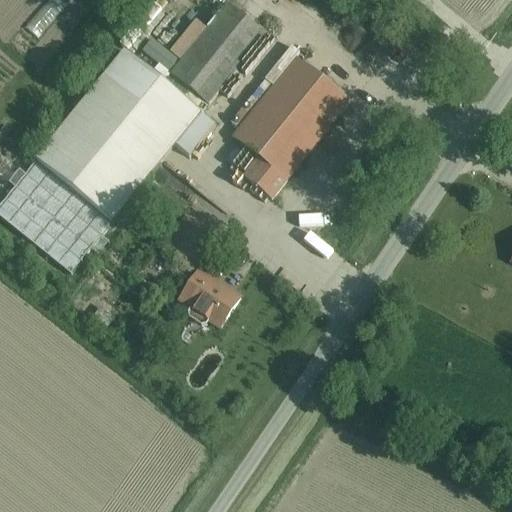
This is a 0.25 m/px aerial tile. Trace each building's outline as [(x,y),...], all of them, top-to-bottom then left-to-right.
[(208,106),(265,36),(228,6),(171,76),(208,106)] [(124,54),(35,164),(112,226),(201,116),(124,54)] [(323,75),(346,89),(359,69),(335,55),(323,75)] [(271,202),(350,104),(296,62),(234,139),(257,159),(241,179),(271,202)] [(168,161),(161,170),(193,196),(201,186),(168,161)] [(0,220),(70,278),(112,226),(35,164),(0,207),(0,220)] [(280,259),(273,269),(313,294),(319,284),(280,259)] [(193,271),(192,271),(180,288),(181,289),(181,288),(187,292),(179,303),(186,307),(183,311),(184,316),(196,324),(201,323),(204,319),(220,330),(241,300),(200,272),(196,278),(190,274),(193,271)]
